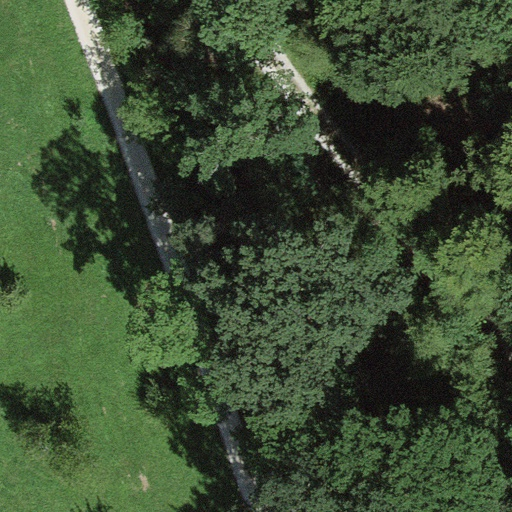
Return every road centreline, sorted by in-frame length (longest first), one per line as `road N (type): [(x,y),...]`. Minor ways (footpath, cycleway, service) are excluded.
road 1 (track): [(257,511),(75,0)]
road 2 (track): [(511,316),(333,131),(225,0)]
